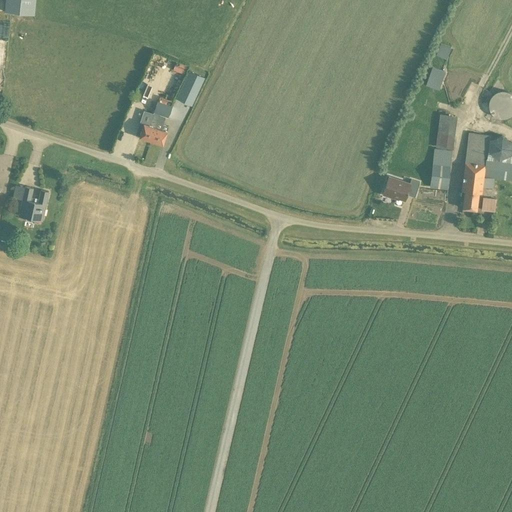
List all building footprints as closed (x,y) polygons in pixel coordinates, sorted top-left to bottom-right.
[(33,0),(4,0),(3,10),(33,12),(33,0)] [(435,55),(445,59),(450,46),(440,42),(435,55)] [(176,60),(173,69),(183,72),(186,63),(176,60)] [(426,84),(438,89),(445,71),(432,67),(426,84)] [(176,97),(191,104),(204,75),(189,68),(176,97)] [(502,118),(504,118),(506,118),(508,117),(510,116),(511,115),(511,113),(511,94),(511,93),(509,92),(508,91),(506,91),(504,90),(502,90),(500,90),(498,91),(496,91),(494,92),(493,94),(491,95),(490,97),(489,98),(489,100),(488,102),(488,104),(488,106),(489,108),(489,110),(490,112),(491,113),(493,115),(495,116),(496,117),(498,118),(500,118),(502,118)] [(153,113),(167,117),(172,107),(157,102),(153,113)] [(155,127),(159,116),(159,115),(153,113),(150,125),(144,123),(139,136),(151,140),(155,127)] [(155,127),(151,140),(163,144),(167,131),(155,127)] [(451,148),(453,134),(437,132),(435,145),(451,148)] [(490,140),(490,138),(491,136),(468,133),(460,198),(463,198),(462,208),(476,209),(478,193),(481,193),(482,187),(492,188),(494,178),(511,180),(511,162),(488,159),(488,152),(490,140)] [(488,159),(511,162),(511,154),(510,154),(511,142),(502,135),(490,140),(488,152),(488,159)] [(451,151),(435,148),(429,186),(445,188),(451,151)] [(404,200),(406,194),(414,197),(419,182),(411,179),(409,183),(389,176),(383,193),(394,197),(394,196),(404,200)] [(25,187),(19,215),(26,217),(26,220),(35,222),(35,219),(42,220),(48,191),(41,189),(38,199),(31,197),(33,187),(25,186),(25,187)] [(483,197),(481,209),(494,211),(496,199),(483,197)]
